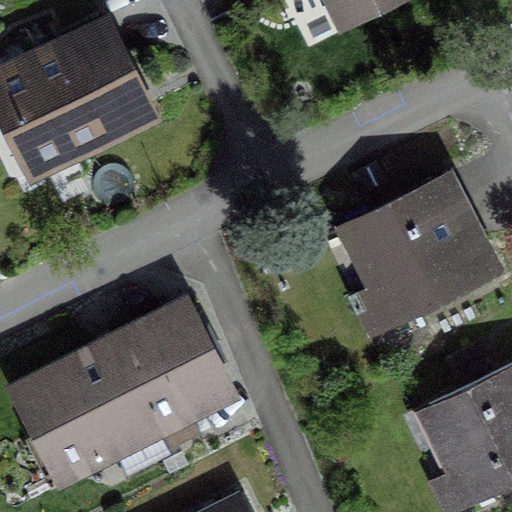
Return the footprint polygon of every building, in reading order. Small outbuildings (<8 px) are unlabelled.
[(369,0),(377,15),(405,0),(369,0)] [(0,91),(46,178),(148,125),(103,38),(0,91)] [(480,266),(442,189),(355,231),(393,309),(480,266)] [(216,392),(180,316),(26,391),(63,466),(216,392)] [(511,483),(511,373),(439,409),(482,497),(511,483)] [(242,511),(237,501),(213,511),(242,511)]
